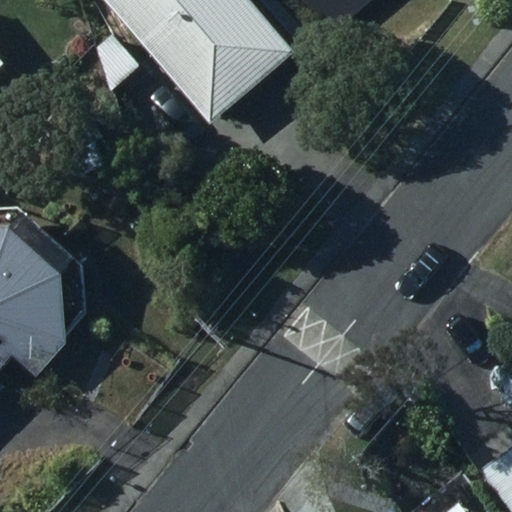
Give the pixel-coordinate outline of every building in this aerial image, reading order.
[(123,0),(227,130),(313,61),(263,0),(123,0)] [(306,0),(335,37),(383,0),(306,0)] [(0,394),(32,361),(54,381),(84,348),(82,283),(34,239),(0,239),(0,394)] [(511,511),(511,440),(470,472),(500,511),(511,511)] [(380,511),(379,510),(376,511),(445,511),(438,503),(426,511),(380,511)]
